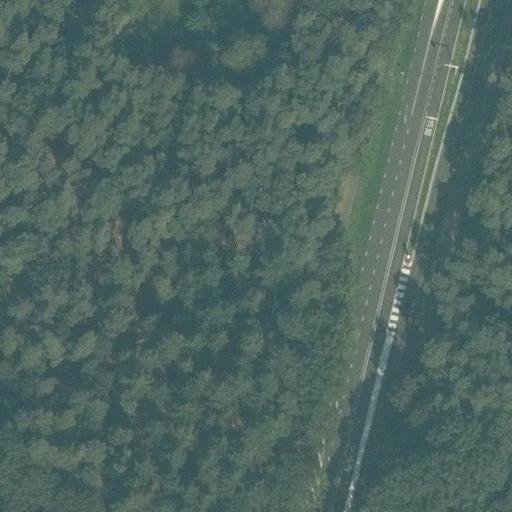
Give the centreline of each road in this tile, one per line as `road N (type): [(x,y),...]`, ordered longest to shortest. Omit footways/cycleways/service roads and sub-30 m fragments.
road 1 (secondary): [(381,310),(414,263),(485,0)]
road 2 (secondary): [(438,0),(381,310)]
road 3 (secondary): [(336,511),(381,310)]
